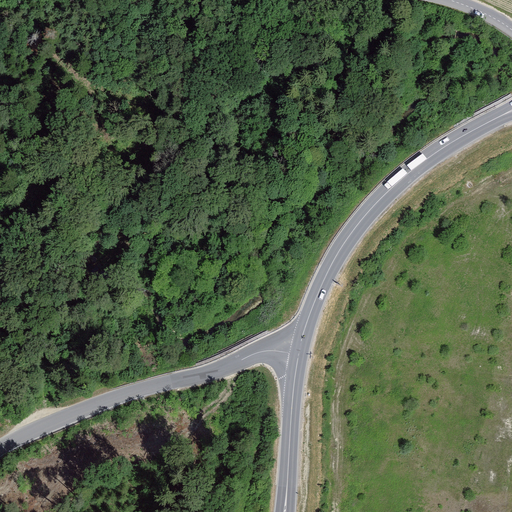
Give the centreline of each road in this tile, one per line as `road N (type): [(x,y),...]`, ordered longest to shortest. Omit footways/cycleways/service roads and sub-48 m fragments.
road 1 (secondary): [(298,353),(328,270),(365,214),(433,154),(511,110)]
road 2 (tertiary): [(0,447),(150,386),(262,351),(298,353)]
road 3 (secondary): [(284,511),(298,353)]
